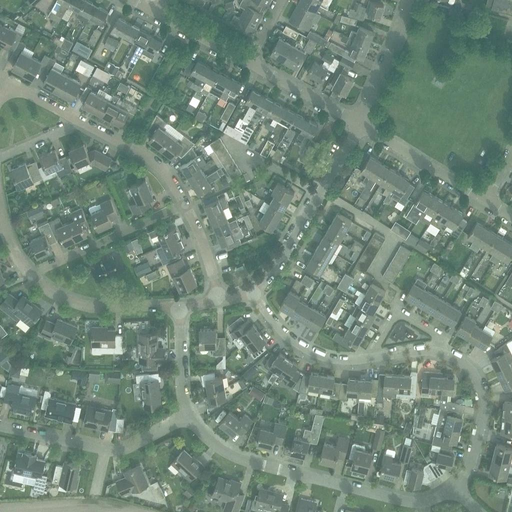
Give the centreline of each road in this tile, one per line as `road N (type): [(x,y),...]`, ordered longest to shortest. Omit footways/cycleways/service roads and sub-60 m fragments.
road 1 (residential): [(452,492),(420,505),(218,450),(186,415)]
road 2 (residential): [(186,415),(126,450),(107,452),(0,430)]
road 3 (residential): [(253,294),(357,128)]
road 4 (residential): [(452,492),(479,455),(482,408),(472,379),(437,350)]
road 5 (residential): [(33,275),(183,205)]
road 6 (residential): [(33,275),(62,300),(84,305),(180,307)]
road 7 (residential): [(487,206),(357,128)]
road 8 (residential): [(368,362),(336,366),(312,358),(253,294)]
road 9 (residential): [(357,128),(410,0)]
road 10 (residential): [(183,205),(149,157),(80,122)]
road 11 (residential): [(357,128),(250,69)]
